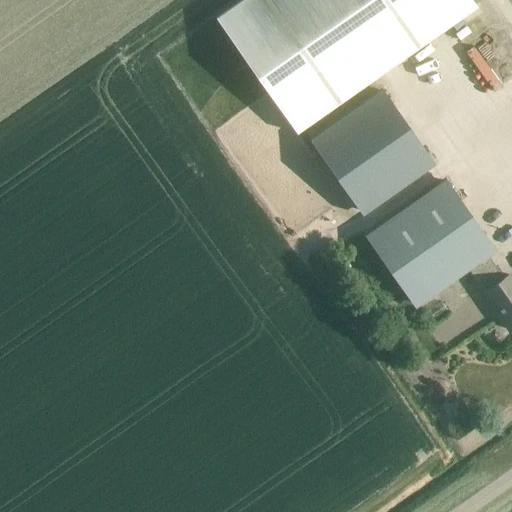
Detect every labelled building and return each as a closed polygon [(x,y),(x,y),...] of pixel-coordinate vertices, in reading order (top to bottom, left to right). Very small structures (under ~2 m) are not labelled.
[(239,0),(219,14),(300,128),(480,2),(478,0),(239,0)] [(364,211),(431,164),(379,90),(312,137),(364,211)] [(442,180),(367,233),(417,304),(468,269),(485,292),(483,293),(509,330),(511,327),(511,278),(509,274),(504,278),(488,255),(492,251),(442,180)] [(329,244),(345,237),(341,228),(325,235),(329,244)] [(493,348),(508,340),(499,321),(483,328),(493,348)]
